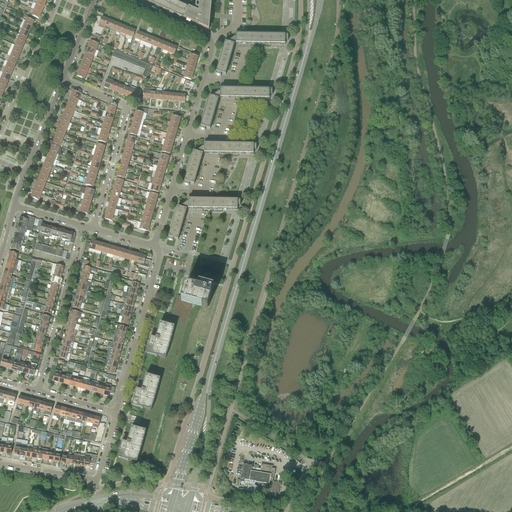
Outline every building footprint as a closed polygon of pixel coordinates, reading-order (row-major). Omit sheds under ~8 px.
[(143,0),(205,29),(210,14),(211,0),(143,0)] [(33,3),(30,9),(34,10),(41,13),(43,8),(33,3)] [(41,13),(34,10),(32,16),(38,19),(41,13)] [(99,24),(105,26),(107,20),(102,18),(99,24)] [(27,19),(24,24),(31,27),(33,21),(27,19)] [(105,26),(110,29),(113,22),(107,20),(105,26)] [(110,29),(116,31),(118,24),(113,22),(110,29)] [(24,24),(22,30),(29,32),(31,27),(24,24)] [(116,31),(121,33),(124,27),(118,24),(116,31)] [(121,33),(120,36),(124,37),(125,34),(127,35),(129,29),(124,27),(121,33)] [(127,35),(126,38),(131,40),(132,38),(133,36),(135,31),(129,29),(127,35)] [(22,30),(20,35),(26,38),(29,32),(22,30)] [(135,39),(141,41),(143,34),(138,32),(135,39)] [(145,46),(146,44),(149,37),(143,34),(141,41),(140,44),(145,46)] [(215,75),(220,76),(221,74),(226,75),(234,45),(236,43),(236,44),(285,45),(285,41),(288,41),(288,35),(236,34),(236,38),(234,38),(234,37),(234,38),(230,42),(229,41),(229,42),(229,43),(225,42),(215,75)] [(20,35),(17,40),(24,43),(26,38),(20,35)] [(146,44),(152,46),(154,39),(149,37),(146,44)] [(152,46),(157,48),(160,41),(154,39),(152,46)] [(17,40),(15,46),(22,49),(24,43),(17,40)] [(91,41),(88,47),(96,50),(98,44),(91,41)] [(157,48),(163,50),(166,43),(160,41),(157,48)] [(163,50),(168,53),(171,46),(166,43),(163,50)] [(12,45),(10,50),(13,51),(19,54),(22,49),(15,46),(12,45)] [(171,46),(168,53),(174,55),(177,48),(171,46)] [(96,50),(88,47),(86,53),(93,56),(96,50)] [(7,55),(8,56),(10,57),(17,60),(19,54),(13,51),(10,50),(8,55),(7,55)] [(86,53),(84,59),(91,62),(93,56),(86,53)] [(8,56),(5,61),(8,62),(15,65),(17,60),(10,57),(8,56)] [(84,59),(81,65),(89,68),(91,62),(84,59)] [(8,62),(6,68),(12,71),(15,65),(8,62)] [(145,70),(144,73),(149,75),(153,66),(147,64),(145,70)] [(81,65),(79,71),(86,73),(89,68),(81,65)] [(2,69),(0,72),(3,73),(10,76),(12,71),(6,68),(5,70),(2,69)] [(86,73),(79,71),(77,76),(84,79),(86,73)] [(0,72),(0,78),(1,79),(8,81),(10,76),(3,73),(0,72)] [(193,74),(185,72),(183,78),(191,80),(193,74)] [(104,87),(109,89),(112,83),(106,81),(104,87)] [(109,89),(115,92),(118,85),(112,83),(109,89)] [(115,92),(121,94),(123,87),(118,85),(115,92)] [(121,94),(126,96),(129,89),(123,87),(121,94)] [(126,96),(132,98),(134,92),(129,89),(126,96)] [(220,98),(269,99),(270,95),(272,95),(272,90),(220,89),(220,92),(219,92),(218,92),(214,96),(213,95),(213,96),(213,97),(209,96),(199,129),(205,131),(206,128),(210,130),(219,99),(218,99),(220,98)] [(73,91),(71,97),(78,100),(80,94),(73,91)] [(134,92),(132,98),(137,100),(140,94),(134,92)] [(71,97),(68,103),(76,106),(78,100),(71,97)] [(68,103),(66,109),(73,111),(76,106),(68,103)] [(106,111),(106,112),(114,115),(115,108),(110,107),(108,106),(106,111)] [(66,109),(64,114),(71,117),(73,111),(66,109)] [(106,112),(104,118),(105,118),(112,120),(114,115),(106,112)] [(64,114),(61,120),(69,123),(71,117),(64,114)] [(172,116),(171,122),(178,124),(180,118),(172,116)] [(104,118),(103,123),(103,124),(110,126),(112,120),(105,118),(104,118)] [(61,120),(59,126),(67,129),(69,130),(72,124),(69,123),(61,120)] [(171,122),(169,128),(176,130),(178,124),(171,122)] [(59,126),(57,132),(64,135),(67,129),(59,126)] [(98,128),(97,134),(99,135),(100,135),(107,137),(109,131),(101,129),(98,128)] [(169,128),(167,134),(175,136),(176,130),(169,128)] [(57,132),(55,137),(62,140),(64,135),(57,132)] [(167,134),(165,140),(173,142),(175,136),(167,134)] [(100,135),(99,135),(98,141),(105,143),(107,137),(100,135)] [(62,140),(55,137),(52,143),(60,146),(62,140)] [(165,140),(164,146),(171,148),(173,142),(165,140)] [(97,144),(95,150),(103,153),(104,146),(97,144)] [(256,145),(204,144),(204,148),(203,148),(203,147),(202,147),(202,148),(198,151),(197,151),(197,153),(193,152),(184,185),(189,186),(190,184),(194,185),(203,154),(202,154),(204,153),(204,154),(253,155),(253,151),(256,151),(256,145)] [(52,145),(50,151),(57,154),(59,148),(52,145)] [(171,148),(164,146),(162,152),(170,154),(171,148)] [(95,150),(93,156),(94,156),(101,158),(103,153),(95,150)] [(50,151),(47,157),(55,160),(57,154),(50,151)] [(161,155),(159,161),(167,163),(169,157),(161,155)] [(47,157),(45,162),(52,165),(55,160),(47,157)] [(92,161),(90,167),(91,167),(98,169),(99,164),(92,162),(92,161)] [(159,161),(157,167),(165,169),(167,163),(159,161)] [(45,162),(43,168),(50,171),(53,172),(55,166),(52,165),(45,162)] [(157,167),(155,173),(164,175),(165,169),(157,167)] [(43,168),(40,174),(48,177),(50,171),(43,168)] [(155,173),(154,179),(162,181),(164,175),(155,173)] [(40,174),(38,180),(45,183),(48,177),(40,174)] [(87,179),(85,185),(93,187),(94,181),(87,179)] [(154,179),(152,185),(160,187),(162,181),(154,179)] [(38,180),(36,186),(43,189),(45,183),(38,180)] [(160,187),(152,185),(150,191),(158,193),(160,187)] [(36,186),(33,191),(41,194),(43,189),(36,186)] [(82,187),(80,193),(85,195),(92,197),(94,191),(89,189),(87,189),(82,187)] [(41,194),(33,191),(31,197),(38,200),(41,194)] [(149,193),(148,199),(156,202),(158,196),(149,193)] [(148,199),(146,205),(154,208),(156,202),(148,199)] [(81,200),(79,205),(82,206),(89,208),(90,202),(83,200),(81,200)] [(188,209),(237,210),(237,206),(240,206),(240,201),(188,200),(188,203),(187,203),(186,203),(182,207),(181,206),(181,207),(181,208),(177,207),(168,240),(173,242),(174,239),(178,240),(187,210),(186,210),(188,208),(188,209)] [(110,202),(108,208),(115,210),(122,212),(122,210),(123,209),(116,206),(116,204),(110,202)] [(146,205),(144,211),(152,213),(154,208),(146,205)] [(144,211),(142,217),(151,219),(152,213),(144,211)] [(20,219),(19,223),(27,225),(32,227),(33,227),(32,227),(34,219),(35,219),(24,215),(23,218),(20,217),(19,219),(20,219)] [(141,223),(149,225),(151,219),(142,217),(141,223)] [(138,222),(137,228),(139,229),(140,229),(147,231),(149,225),(141,223),(138,222)] [(17,227),(17,228),(27,231),(31,232),(32,227),(27,225),(19,223),(18,227),(17,227)] [(41,234),(44,234),(47,226),(43,225),(43,224),(42,224),(40,229),(39,234),(41,235),(41,234)] [(49,239),(49,237),(52,227),(51,227),(47,226),(44,234),(43,237),(49,239)] [(68,232),(65,240),(68,241),(68,242),(73,244),(75,236),(74,236),(75,234),(72,233),(68,232)] [(14,238),(14,239),(24,241),(27,242),(28,237),(24,236),(16,234),(15,238),(14,238)] [(89,248),(95,250),(97,243),(91,241),(89,248)] [(95,250),(101,252),(103,244),(97,243),(95,250)] [(21,246),(13,244),(12,248),(11,248),(11,249),(21,252),(22,250),(21,249),(21,246)] [(101,252),(107,254),(109,246),(103,244),(101,252)] [(107,254),(113,255),(115,248),(109,246),(107,254)] [(113,255),(119,257),(121,250),(115,248),(113,255)] [(119,257),(125,259),(127,251),(121,250),(119,257)] [(125,259),(131,261),(133,253),(127,251),(125,259)] [(131,261),(137,262),(139,255),(133,253),(131,261)] [(139,255),(137,262),(143,264),(142,267),(149,269),(151,261),(145,259),(146,256),(139,255)] [(9,258),(7,263),(17,266),(19,261),(16,260),(9,258)] [(7,263),(6,269),(17,272),(18,270),(16,270),(17,266),(7,263)] [(4,274),(3,280),(14,283),(15,277),(11,276),(4,274)] [(81,278),(79,284),(86,286),(89,287),(90,287),(91,287),(92,283),(94,284),(94,282),(91,281),(88,280),(81,278)] [(3,280),(1,286),(12,288),(12,289),(14,283),(3,280)] [(123,459),(128,460),(137,463),(138,459),(142,460),(149,462),(192,303),(208,307),(213,288),(202,285),(186,280),(182,296),(177,295),(169,325),(160,323),(157,331),(152,330),(151,336),(153,337),(152,338),(150,337),(145,355),(146,355),(146,354),(156,357),(156,356),(160,357),(157,369),(154,377),(146,375),(143,384),(138,382),(136,388),(138,389),(138,390),(135,402),(138,402),(137,407),(142,408),(146,409),(143,419),(142,419),(140,424),(141,424),(140,429),(131,427),(129,436),(125,435),(124,434),(122,440),(124,441),(124,442),(120,454),(124,455),(123,459)] [(132,282),(131,288),(137,290),(139,284),(132,282)] [(79,284),(77,290),(85,292),(91,293),(91,292),(89,291),(90,287),(86,286),(79,284)] [(1,286),(0,289),(0,291),(10,294),(12,288),(1,286)] [(131,288),(127,287),(126,293),(136,296),(137,290),(131,288)] [(0,291),(0,297),(5,299),(9,300),(11,294),(10,294),(0,291)] [(123,292),(122,298),(124,299),(134,301),(136,296),(126,293),(123,292)] [(76,296),(74,301),(81,303),(85,304),(85,301),(82,301),(83,298),(76,296)] [(124,301),(123,305),(133,307),(134,301),(124,299),(123,301),(124,301)] [(117,303),(115,309),(121,310),(131,313),(133,307),(123,305),(117,303)] [(72,310),(70,316),(77,318),(80,319),(82,313),(72,310)] [(122,317),(129,319),(131,313),(121,310),(119,316),(122,317)] [(14,315),(12,322),(18,324),(20,317),(14,315)] [(129,319),(122,317),(121,323),(128,325),(129,319)] [(118,325),(116,331),(126,334),(127,328),(118,325)] [(34,332),(38,333),(45,335),(47,329),(40,327),(36,326),(34,332)] [(116,331),(114,337),(124,339),(126,334),(116,331)] [(113,343),(115,343),(122,345),(124,339),(114,337),(113,343)] [(35,338),(33,344),(35,345),(42,347),(43,341),(36,339),(35,338)] [(64,340),(62,346),(69,348),(73,349),(74,343),(71,342),(64,340)] [(109,342),(107,347),(109,348),(111,349),(114,349),(121,351),(122,345),(115,343),(113,343),(109,342)] [(111,349),(109,354),(112,355),(119,357),(121,351),(114,349),(111,349)] [(13,362),(11,370),(12,370),(12,371),(14,372),(15,370),(17,371),(19,364),(20,360),(21,355),(16,353),(14,358),(13,362)] [(108,354),(107,360),(110,361),(111,361),(118,363),(119,357),(112,355),(109,354),(108,354)] [(106,366),(109,367),(116,369),(118,363),(110,361),(107,360),(106,366)] [(30,367),(28,374),(34,376),(36,369),(37,365),(31,363),(30,367)] [(55,374),(53,381),(58,383),(60,375),(61,372),(55,371),(55,374)] [(70,386),(75,387),(78,377),(73,375),(72,379),(70,386)] [(75,387),(81,389),(83,382),(84,378),(78,377),(75,387)] [(105,388),(103,395),(108,396),(109,393),(112,394),(113,394),(115,388),(111,387),(110,389),(105,388)] [(142,408),(137,407),(138,402),(135,402),(138,390),(137,389),(136,389),(131,407),(132,407),(132,406),(142,408)] [(19,396),(17,406),(22,407),(23,405),(25,398),(19,396)] [(38,415),(39,410),(41,402),(36,401),(34,408),(33,411),(36,412),(36,414),(38,415)] [(47,404),(45,411),(44,414),(50,416),(53,405),(47,404)] [(58,419),(59,415),(61,408),(56,406),(53,416),(57,417),(56,419),(58,419)] [(64,420),(70,421),(72,411),(67,410),(65,417),(64,420)] [(70,421),(75,423),(78,413),(72,411),(70,421)] [(3,420),(3,422),(9,423),(11,415),(11,413),(9,412),(8,414),(5,414),(4,419),(3,420)] [(75,423),(74,426),(80,427),(81,423),(84,414),(78,413),(75,423)] [(85,422),(87,423),(89,416),(84,414),(81,423),(84,424),(85,422)] [(95,417),(93,424),(92,427),(97,429),(100,419),(95,417)] [(128,461),(128,460),(123,459),(124,455),(120,454),(124,442),(122,441),(117,459),(118,459),(118,458),(128,461)] [(97,456),(85,454),(85,456),(83,467),(83,466),(85,466),(86,465),(89,466),(89,464),(94,465),(97,456)] [(244,489),(264,495),(264,492),(268,493),(270,486),(272,486),(274,476),(273,476),(274,470),(272,469),(272,467),(261,465),(260,469),(258,469),(259,466),(254,465),(254,468),(252,468),(252,466),(242,464),(239,486),(244,487),(244,488),(244,489)]
